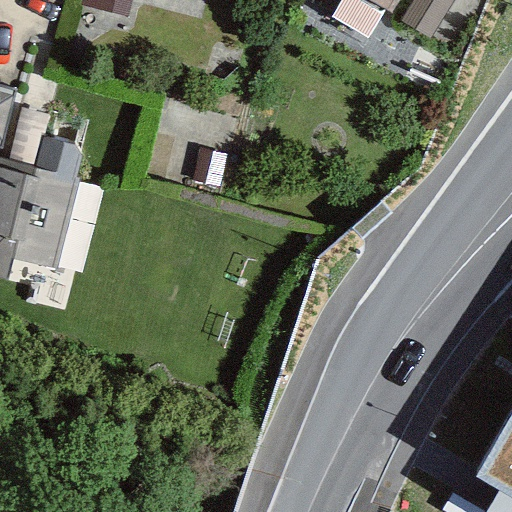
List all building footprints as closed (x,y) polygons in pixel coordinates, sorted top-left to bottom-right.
[(81,0),(82,0),(132,13),(135,0),(81,0)] [(240,0),(200,0),(238,10),(240,0)] [(411,0),(370,0),(400,18),(411,0)] [(0,91),(0,149),(18,154),(30,99),(0,91)] [(6,155),(0,177),(0,276),(23,282),(28,261),(72,272),(96,177),(6,155)] [(511,511),(511,402),(467,479),(489,493),(477,511),(511,511)]
